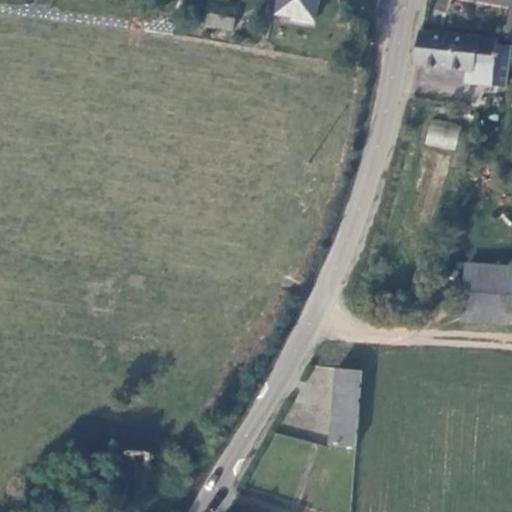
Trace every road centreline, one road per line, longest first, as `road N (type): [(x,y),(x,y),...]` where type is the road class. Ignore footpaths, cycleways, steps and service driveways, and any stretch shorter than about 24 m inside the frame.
road 1 (unclassified): [(402,0),(362,201),(306,326),(203,511)]
road 2 (unknown): [(322,292),(409,359),(511,376)]
